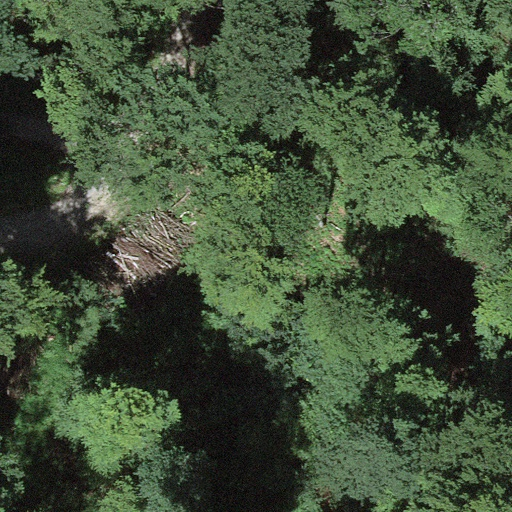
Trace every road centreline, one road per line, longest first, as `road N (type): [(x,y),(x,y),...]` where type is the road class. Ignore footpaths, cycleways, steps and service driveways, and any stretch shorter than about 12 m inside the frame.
road 1 (track): [(0,221),(24,221),(127,165),(181,0)]
road 2 (track): [(0,66),(33,96),(151,82)]
